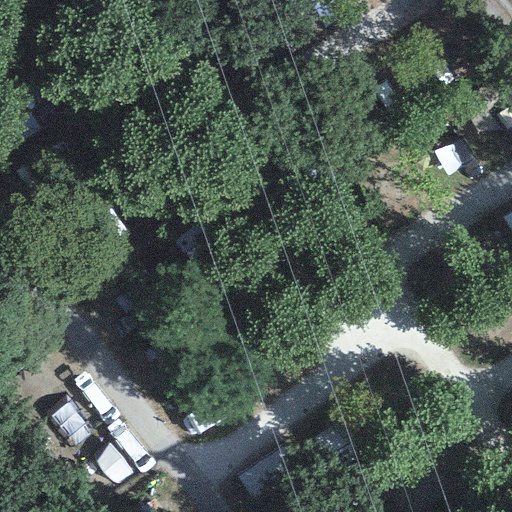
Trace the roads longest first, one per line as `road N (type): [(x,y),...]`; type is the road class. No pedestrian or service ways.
road 1 (track): [(192,480),(407,324)]
road 2 (track): [(407,324),(511,478)]
road 3 (track): [(370,268),(511,181)]
